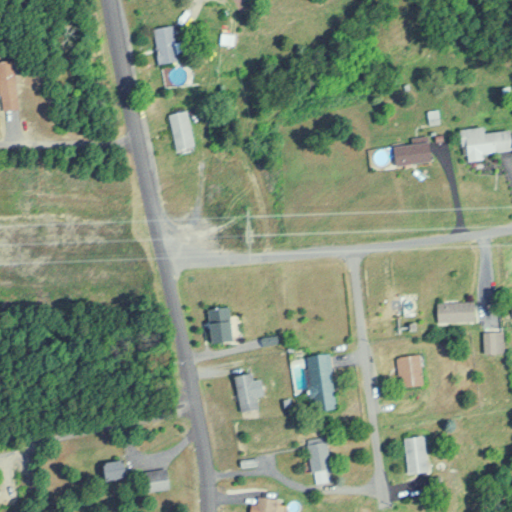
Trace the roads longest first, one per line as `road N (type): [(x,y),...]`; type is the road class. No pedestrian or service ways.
road 1 (residential): [(206,511),(201,429),(110,0)]
road 2 (residential): [(162,258),(317,252),(511,228)]
road 3 (residential): [(381,490),(349,248)]
road 4 (residential): [(0,446),(195,405)]
road 5 (residential): [(136,138),(0,142)]
